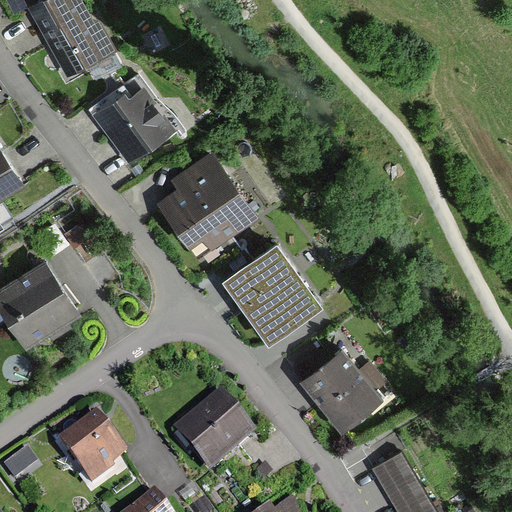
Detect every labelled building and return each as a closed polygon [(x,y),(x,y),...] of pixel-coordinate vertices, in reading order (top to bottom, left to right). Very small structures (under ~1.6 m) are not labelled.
[(85,0),(41,0),(32,6),(69,69),(112,45),(85,0)] [(138,81),(98,111),(131,155),(171,125),(138,81)] [(0,148),(0,192),(21,179),(0,148)] [(255,210),(211,154),(177,180),(183,187),(163,202),(192,239),(203,231),(212,243),(255,210)] [(284,252),(232,289),(273,347),(325,310),(284,252)] [(63,258),(4,296),(39,349),(98,310),(63,258)] [(352,345),(308,379),(350,432),(394,398),(352,345)] [(235,399),(184,435),(216,480),(267,444),(235,399)] [(103,420),(61,449),(91,492),(133,463),(103,420)] [(31,448),(6,465),(15,479),(40,462),(31,448)] [(441,511),(409,455),(380,471),(403,511),(441,511)] [(172,511),(162,498),(141,511),(172,511)] [(297,511),(290,502),(277,511),(297,511)]
